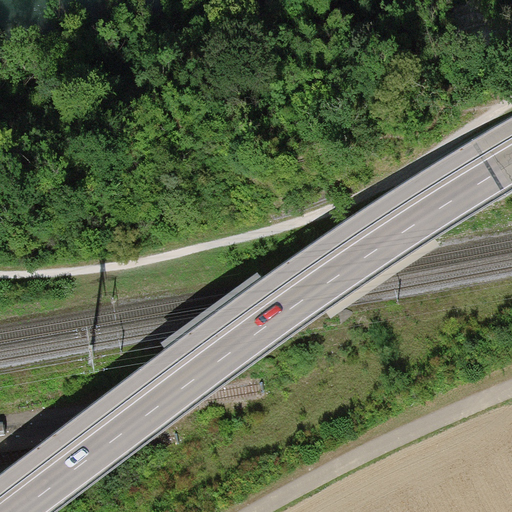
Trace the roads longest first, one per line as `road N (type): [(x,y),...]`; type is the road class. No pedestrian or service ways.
road 1 (primary): [(28,511),(338,279),(511,166)]
road 2 (track): [(0,272),(229,246),(353,191),(511,105)]
